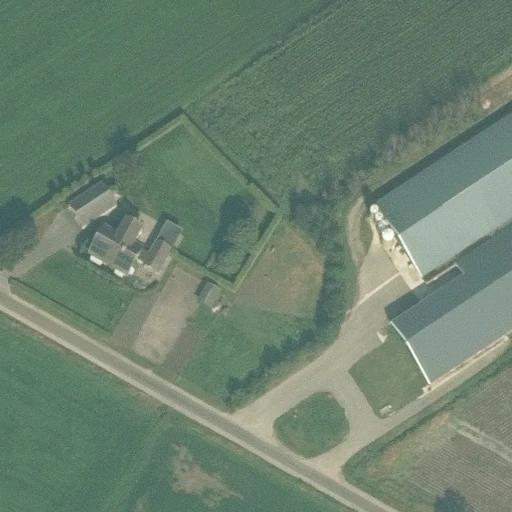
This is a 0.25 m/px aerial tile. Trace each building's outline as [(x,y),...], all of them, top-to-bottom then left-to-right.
[(511,117),(374,209),(426,288),(454,269),(511,231),(511,117)] [(81,231),(115,209),(101,188),(67,210),(81,231)] [(103,232),(98,241),(88,259),(125,280),(134,264),(143,269),(155,277),(167,256),(152,247),(146,257),(133,250),(142,235),(125,225),(116,240),(103,232)] [(462,282),(391,329),(430,388),(511,333),(511,231),(454,269),(462,282)] [(206,286),(196,304),(210,311),(220,294),(206,286)]
